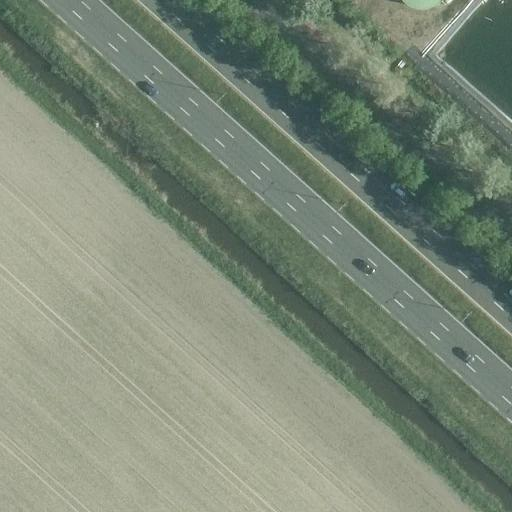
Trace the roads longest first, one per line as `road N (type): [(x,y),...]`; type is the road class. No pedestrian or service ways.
road 1 (trunk): [(78,0),(511,388)]
road 2 (trunk): [(511,312),(162,0)]
road 3 (unclassified): [(511,233),(253,0)]
